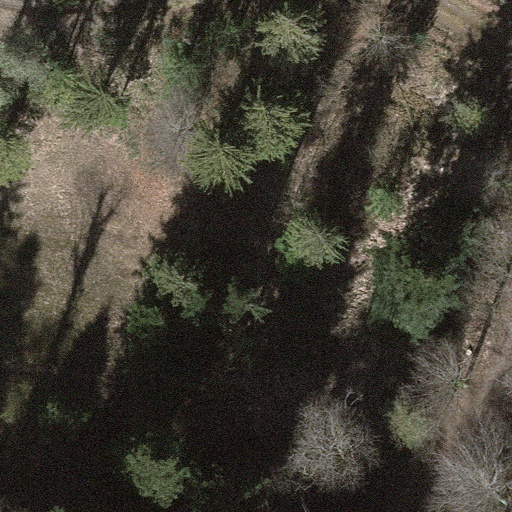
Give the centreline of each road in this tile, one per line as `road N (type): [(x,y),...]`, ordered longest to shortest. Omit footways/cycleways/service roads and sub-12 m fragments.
road 1 (track): [(0,17),(39,23),(221,0)]
road 2 (track): [(511,334),(429,511)]
